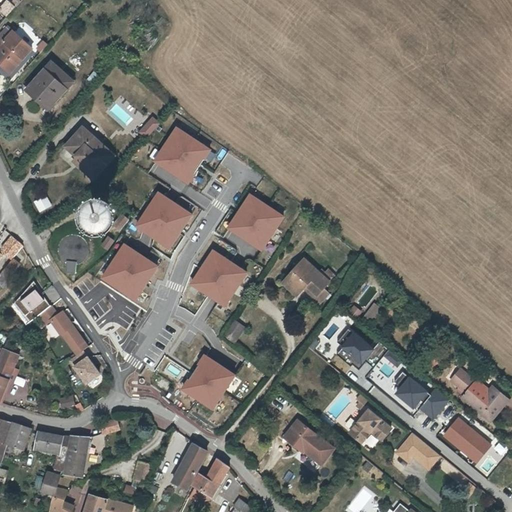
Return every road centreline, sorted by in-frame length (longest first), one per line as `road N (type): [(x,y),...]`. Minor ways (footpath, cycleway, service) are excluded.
road 1 (residential): [(118,373),(135,361),(185,258),(243,174)]
road 2 (residential): [(118,373),(42,260),(0,171)]
road 3 (residential): [(281,511),(197,433),(148,405),(116,399)]
road 4 (residential): [(511,503),(374,392)]
road 5 (residential): [(116,399),(75,423),(0,412)]
